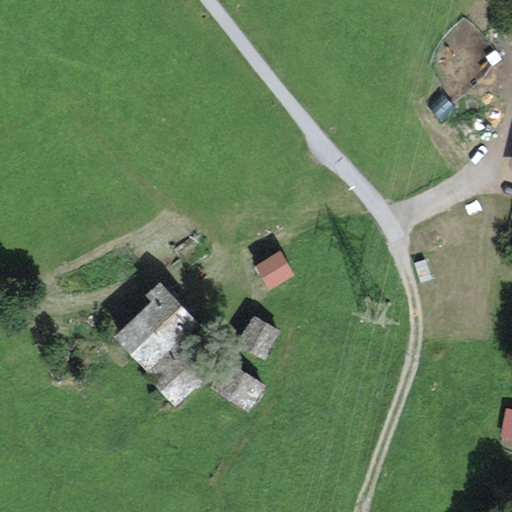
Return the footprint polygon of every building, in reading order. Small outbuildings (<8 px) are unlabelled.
[(277,231),(243,252),(263,281),(297,261),(277,231)] [(94,346),(131,380),(173,336),(138,303),(94,346)] [(276,322),(237,312),(229,345),(268,357),(276,322)] [(262,370),(223,359),(215,393),(254,405),(262,370)] [(180,362),(151,391),(177,414),(204,384),(180,362)] [(511,432),(511,403),(507,403),(503,431),(511,432)]
